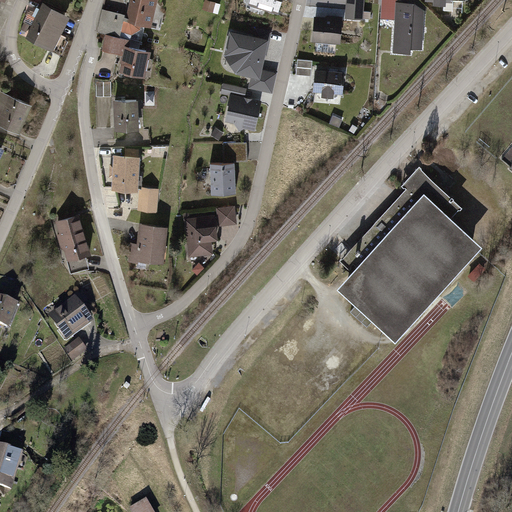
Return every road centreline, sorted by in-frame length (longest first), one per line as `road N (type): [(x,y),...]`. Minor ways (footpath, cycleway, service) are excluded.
road 1 (residential): [(511,34),(241,322),(186,394),(166,396),(152,385),(133,322)]
road 2 (residential): [(133,322),(192,293),(254,218),(303,0)]
road 3 (residential): [(83,43),(90,156),(133,322)]
road 4 (primary): [(511,355),(455,511)]
road 5 (residential): [(59,90),(0,235)]
road 6 (unknown): [(299,260),(395,348)]
road 7 (track): [(166,396),(173,455),(198,511)]
